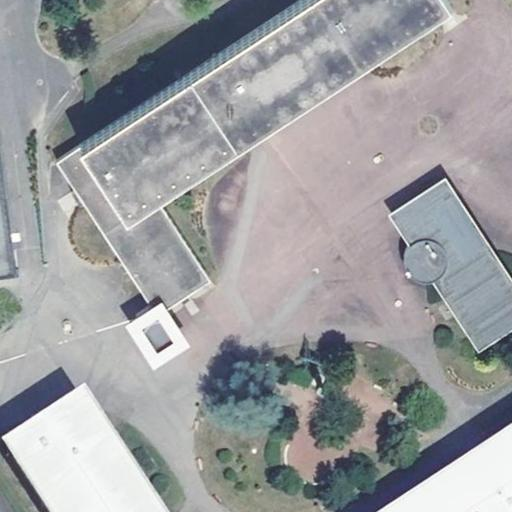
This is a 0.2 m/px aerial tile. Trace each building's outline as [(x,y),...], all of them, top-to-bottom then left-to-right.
[(297,0),(59,156),(155,301),(139,311),(147,323),(145,327),(144,332),(145,337),(148,343),(152,346),(158,349),(164,349),(169,348),(174,343),(178,337),(178,330),(176,324),(172,320),(168,317),(164,316),(159,316),(157,312),(209,276),(157,192),(451,0),(297,0)] [(0,264),(18,262),(0,146),(0,264)] [(386,202),(412,241),(421,234),(400,202),(419,190),(423,197),(440,185),(446,193),(456,187),(441,165),(386,202)] [(421,234),(412,241),(410,242),(408,246),(405,250),(404,256),(403,261),(403,266),(407,271),(410,276),(416,278),(421,277),(427,277),(432,276),(435,274),(436,274),(444,268),(486,328),(511,308),(511,295),(487,259),(498,250),(456,187),(446,193),(440,185),(423,197),(419,190),(400,202),(421,234)] [(436,274),(435,274),(483,344),(511,322),(511,270),(498,250),(487,259),(511,295),(511,308),(486,328),(444,268),(436,274)] [(151,511),(79,406),(8,451),(47,511),(151,511)] [(511,511),(511,448),(417,511),(511,511)]
